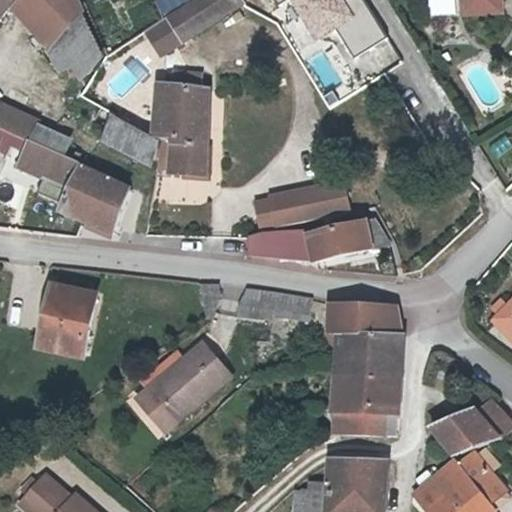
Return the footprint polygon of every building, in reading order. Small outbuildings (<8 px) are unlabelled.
[(0,0),(0,11),(6,10),(11,0),(21,0),(34,20),(40,16),(52,37),(79,13),(74,0),(0,0)] [(34,20),(21,0),(11,0),(16,7),(40,45),(68,78),(94,56),(77,16),(79,13),(52,37),(40,16),(34,20)] [(199,0),(167,25),(184,47),(240,5),(236,0),(199,0)] [(460,0),(462,18),(498,16),(496,0),(460,0)] [(164,27),(147,35),(166,61),(184,47),(167,25),(164,27)] [(175,92),(202,96),(204,83),(177,79),(175,92)] [(160,89),(155,137),(155,139),(176,143),(174,173),(204,178),(210,97),(202,96),(175,92),(160,89)] [(29,141),(39,121),(0,101),(0,126),(27,140),(29,141)] [(152,165),(155,139),(155,137),(111,114),(103,140),(129,156),(152,165)] [(15,166),(42,179),(54,153),(29,141),(27,140),(15,166)] [(54,153),(42,179),(40,182),(66,196),(68,190),(78,168),(79,166),(54,153)] [(102,180),(78,168),(68,190),(66,196),(59,210),(84,221),(102,180)] [(102,180),(84,221),(111,234),(128,193),(102,180)] [(340,189),(267,206),(274,236),(347,218),(340,189)] [(315,265),(382,250),(361,228),(305,239),(260,240),(246,244),(245,259),(315,265)] [(202,323),(211,323),(218,312),(214,293),(199,295),(202,323)] [(46,295),(41,352),(82,357),(87,300),(46,295)] [(242,297),(236,313),(254,316),(305,324),(310,306),(274,300),(242,297)] [(498,319),(509,308),(501,299),(490,309),(498,319)] [(511,305),(509,308),(498,319),(497,320),(511,335),(511,305)] [(326,358),(337,358),(338,333),(401,336),(397,319),(381,320),(380,312),(329,316),(326,358)] [(252,324),(254,316),(236,313),(235,321),(252,324)] [(376,360),(377,336),(338,333),(337,358),(336,370),(335,379),(385,381),(386,382),(387,360),(376,360)] [(400,382),(401,336),(377,336),(376,360),(387,360),(386,382),(400,382)] [(206,409),(234,385),(207,352),(178,375),(206,409)] [(436,354),(426,385),(449,392),(459,362),(436,354)] [(178,375),(156,393),(162,401),(145,414),(167,441),(184,427),(206,409),(178,375)] [(384,408),(385,381),(335,379),(333,435),(383,437),(384,408)] [(386,382),(385,381),(384,408),(399,409),(400,382),(386,382)] [(162,401),(156,393),(139,407),(145,414),(162,401)] [(511,430),(511,428),(490,408),(475,420),(473,417),(440,433),(454,460),(495,446),(511,430)] [(485,454),(477,460),(491,477),(498,470),(485,454)] [(488,508),(500,499),(505,495),(491,477),(477,460),(476,458),(458,471),(454,467),(415,500),(424,511),(476,511),(485,504),(488,508)] [(329,504),(385,508),(388,462),(331,459),(331,474),(329,504)] [(307,473),(306,487),(305,511),(328,511),(329,504),(331,474),(307,473)] [(22,511),(89,511),(75,500),(72,504),(46,483),(39,492),(29,504),(22,511)] [(289,511),(305,511),(306,487),(290,486),(289,511)] [(22,498),(29,504),(39,492),(32,487),(22,498)] [(500,499),(488,508),(485,504),(476,511),(491,511),(503,502),(500,499)]
